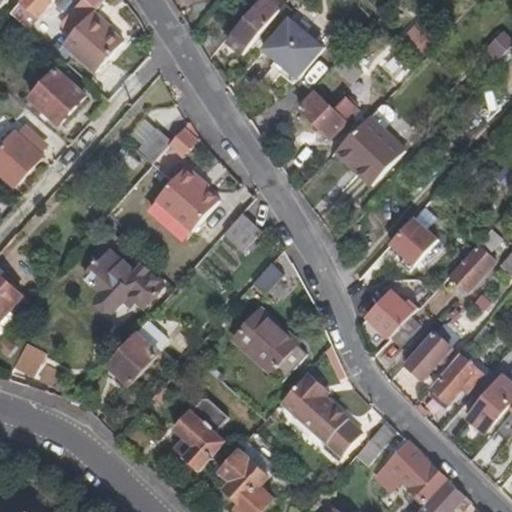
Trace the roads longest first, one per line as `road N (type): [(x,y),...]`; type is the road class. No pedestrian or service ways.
road 1 (residential): [(176,40),(280,198),(360,378),(494,511)]
road 2 (residential): [(176,40),(0,237)]
road 3 (unknown): [(323,280),(511,99)]
road 4 (residential): [(0,408),(67,435),(150,511)]
